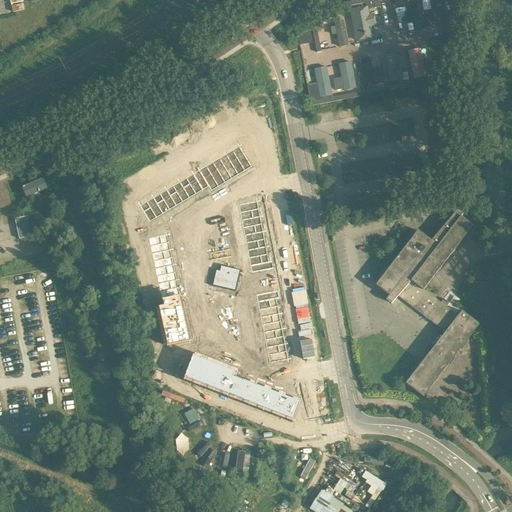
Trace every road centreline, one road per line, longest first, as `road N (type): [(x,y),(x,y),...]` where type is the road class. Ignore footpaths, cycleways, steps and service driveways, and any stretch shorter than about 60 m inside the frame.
road 1 (residential): [(254,25),(288,97),(351,413)]
road 2 (residential): [(0,169),(105,121),(254,25)]
